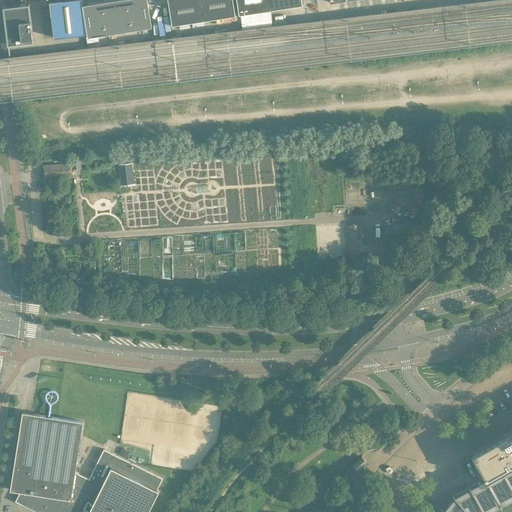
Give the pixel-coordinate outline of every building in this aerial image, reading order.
[(53,37),(85,33),(81,0),(58,0),(49,1),(53,37)] [(147,0),(120,0),(83,6),(88,38),(152,28),(147,0)] [(235,15),(232,0),(167,0),(171,24),(235,15)] [(236,0),(239,14),(270,9),(268,0),(236,0)] [(268,0),(270,9),(302,4),(301,0),(268,0)] [(3,4),(4,9),(7,42),(33,39),(32,32),(31,16),(29,1),(3,4)] [(42,165),(43,178),(61,177),(61,174),(64,174),(65,177),(72,176),(72,172),(70,172),(70,167),(71,167),(71,163),(42,165)] [(132,164),(117,166),(120,186),(134,184),(132,164)] [(347,225),(349,257),(362,256),(362,258),(385,256),(385,243),(361,245),(360,224),(356,224),(356,226),(351,226),(351,224),(347,225)] [(162,478),(103,448),(89,478),(75,471),(83,421),(33,413),(22,411),(15,459),(10,489),(20,491),(15,501),(37,511),(147,511),(158,490),(157,489),(162,478)] [(511,428),(471,451),(478,464),(485,477),(455,493),(469,511),(470,510),(511,486),(511,428)] [(120,454),(127,457),(130,450),(123,447),(120,454)] [(361,456),(352,465),(357,471),(366,461),(361,456)] [(468,511),(469,511),(455,493),(444,508),(442,511),(468,511)]
